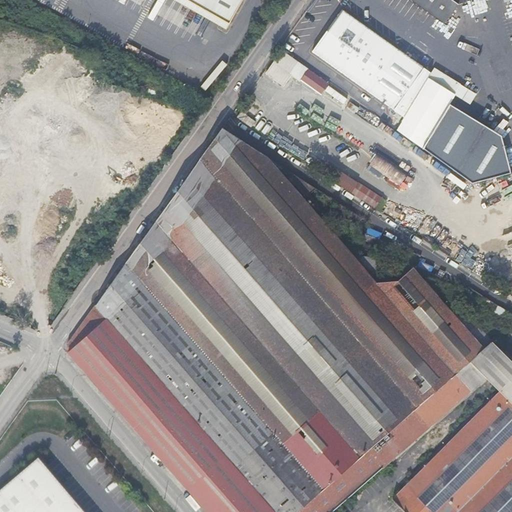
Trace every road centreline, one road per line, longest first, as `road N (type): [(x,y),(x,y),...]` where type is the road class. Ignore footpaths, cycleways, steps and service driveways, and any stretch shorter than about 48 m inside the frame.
road 1 (residential): [(46,351),(295,0)]
road 2 (unknown): [(212,118),(511,308)]
road 3 (residential): [(46,351),(190,511)]
road 4 (unknown): [(419,188),(415,158),(359,119),(309,100),(263,101)]
road 5 (unknown): [(263,101),(332,155),(419,188)]
road 6 (unknown): [(479,388),(381,477),(378,498),(387,511)]
road 7 (unknown): [(370,0),(505,78)]
